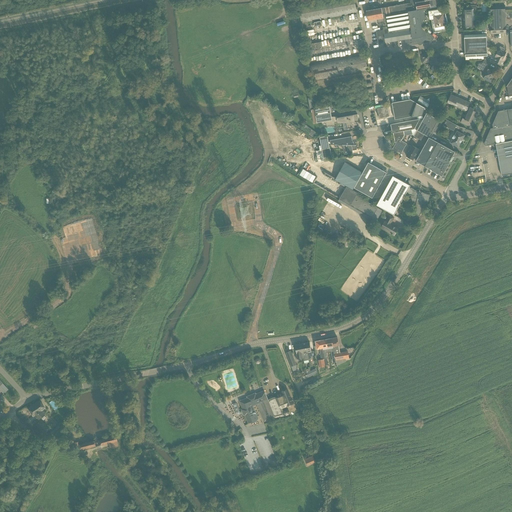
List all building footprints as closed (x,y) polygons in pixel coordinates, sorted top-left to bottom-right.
[(301,23),(357,13),(354,0),(324,0),(298,5),(301,23)] [(410,3),(407,3),(408,11),(423,9),(437,6),(436,4),(435,0),(424,0),(419,1),(418,0),(410,0),(410,3)] [(392,6),(385,7),(389,32),(411,28),(408,11),(407,3),(397,5),(392,6)] [(463,18),(472,17),(472,14),(473,14),(473,10),(478,10),(477,5),(468,5),(468,7),(466,7),(466,10),(463,10),(463,18)] [(505,6),(489,6),(490,14),(498,14),(505,14),(504,13),(505,13),(505,6)] [(385,7),(366,11),(368,21),(378,19),(379,26),(382,25),(383,30),(376,31),(378,44),(391,42),(389,32),(385,7)] [(411,28),(389,32),(391,42),(404,40),(405,40),(417,38),(418,43),(423,42),(431,41),(433,38),(434,38),(423,30),(422,21),(424,18),(423,9),(408,11),(411,28)] [(440,14),(439,10),(429,12),(430,19),(432,19),(434,31),(447,29),(444,13),(440,14)] [(498,14),(490,14),(490,26),(491,26),(491,27),(498,26),(498,14)] [(472,20),(472,17),(463,18),(463,21),(462,21),(462,27),(476,27),(476,20),(472,20)] [(465,57),(487,56),(486,34),(464,35),(465,57)] [(322,48),(321,41),(310,43),(312,50),(322,48)] [(496,55),(493,60),(496,62),(502,65),(503,63),(506,57),(504,56),(506,53),(503,51),(505,49),(500,46),(499,49),(496,55)] [(312,82),(368,71),(365,53),(309,63),(312,82)] [(437,57),(436,53),(422,55),(423,62),(430,61),(430,60),(433,59),(434,69),(446,68),(445,56),(437,57)] [(385,77),(415,73),(413,55),(383,58),(385,77)] [(488,64),(483,62),(482,64),(479,63),(477,68),(484,71),(482,74),(485,75),(483,78),(490,82),(494,75),(491,74),(493,71),(486,67),(488,64)] [(449,99),(447,103),(455,107),(455,105),(466,110),(467,110),(468,107),(470,103),(451,94),(449,99)] [(419,98),(417,102),(427,107),(429,104),(419,98)] [(410,99),(392,103),(395,119),(412,116),(412,117),(422,115),(425,108),(416,103),(410,99)] [(315,109),(314,109),(315,114),(317,123),(326,121),(325,118),(331,117),(329,106),(328,107),(315,109)] [(389,116),(387,106),(377,108),(378,115),(378,116),(379,118),(380,119),(383,118),(382,118),(389,116)] [(462,118),(460,122),(464,124),(468,126),(470,122),(471,122),(475,112),(473,111),(474,109),(470,107),(466,115),(465,119),(462,118)] [(511,108),(498,111),(492,125),(493,128),(490,129),(484,143),(485,146),(496,144),(511,140),(511,108)] [(417,130),(417,131),(429,137),(430,138),(433,133),(438,123),(440,120),(438,119),(426,113),(422,120),(417,130)] [(352,115),(337,118),(338,122),(342,122),(348,122),(349,128),(349,129),(351,128),(351,129),(353,128),(354,128),(354,125),(357,124),(357,122),(357,121),(357,119),(358,119),(357,114),(352,115)] [(331,117),(325,118),(326,121),(327,125),(334,125),(334,122),(334,116),(331,117)] [(420,119),(390,124),(390,125),(391,125),(392,133),(393,133),(403,131),(412,129),(410,133),(414,136),(417,131),(417,130),(422,120),(420,119)] [(446,120),(443,125),(453,131),(455,129),(456,129),(455,130),(457,131),(457,132),(455,135),(454,135),(452,138),(453,139),(451,143),(452,144),(453,144),(453,145),(455,146),(455,145),(458,147),(460,143),(462,139),(464,135),(462,134),(465,129),(465,128),(463,128),(459,127),(446,119),(446,120)] [(396,143),(393,149),(401,153),(406,144),(401,141),(401,140),(402,140),(404,135),(403,131),(393,133),(395,142),(396,143)] [(330,148),(327,136),(319,137),(323,158),(332,157),(330,148)] [(352,142),(351,140),(352,140),(351,136),(330,140),(330,145),(338,145),(338,146),(341,146),(341,147),(342,148),(343,149),(344,154),(348,154),(353,153),(352,150),(356,149),(355,145),(356,145),(354,145),(353,142),(352,142)] [(438,142),(430,138),(429,137),(416,160),(416,161),(419,163),(424,166),(438,142)] [(511,140),(496,144),(500,166),(502,175),(511,173),(511,140)] [(438,142),(424,166),(431,170),(432,169),(434,170),(433,171),(439,174),(440,173),(442,172),(443,173),(455,152),(446,147),(438,142)] [(412,145),(406,156),(408,157),(407,158),(411,159),(413,160),(419,149),(412,145)] [(347,160),(337,178),(354,188),(364,170),(347,160)] [(363,193),(377,167),(368,162),(364,170),(354,188),(363,193)] [(315,183),(322,168),(314,165),(311,170),(313,171),(309,180),(315,183)] [(382,170),(377,167),(363,193),(372,198),(384,177),(385,177),(385,178),(387,173),(386,172),(387,171),(382,169),(382,170)] [(376,205),(394,215),(405,194),(409,188),(410,186),(393,176),(380,198),(376,205)] [(372,218),(378,208),(356,195),(357,193),(345,187),(339,198),(372,218)] [(410,189),(409,188),(405,194),(414,196),(414,197),(414,198),(414,199),(415,200),(416,200),(416,201),(417,201),(414,213),(419,216),(427,203),(429,195),(426,194),(422,192),(421,194),(419,192),(411,188),(410,189)] [(385,222),(384,222),(381,228),(391,233),(391,234),(392,234),(394,235),(398,229),(390,224),(393,218),(389,216),(385,222)] [(345,231),(342,236),(352,241),(354,237),(345,231)] [(337,337),(331,338),(335,358),(336,362),(337,366),(346,361),(346,359),(345,352),(340,353),(340,352),(338,342),(337,337)] [(330,338),(326,339),(328,347),(328,351),(331,350),(332,355),(332,359),(335,358),(331,338),(330,338)] [(324,357),(321,340),(315,341),(316,346),(317,349),(319,349),(321,359),(318,360),(320,367),(325,366),(324,359),(324,357)] [(307,352),(309,359),(311,358),(311,356),(312,356),(312,354),(313,353),(313,351),(311,351),(310,347),(310,342),(305,343),(307,352)] [(297,359),(301,358),(303,358),(303,356),(303,353),(301,344),(295,345),(296,350),(297,359)] [(296,365),(291,351),(286,353),(291,367),(295,365),(296,365)] [(310,371),(306,373),(308,377),(317,373),(315,369),(314,369),(312,370),(310,371)] [(258,418),(253,405),(256,404),(264,421),(274,418),(275,418),(267,398),(264,390),(256,394),(255,393),(246,396),(247,398),(239,401),(242,409),(241,409),(244,416),(245,415),(248,423),(255,421),(258,418)] [(292,403),(291,399),(289,395),(287,390),(276,395),(267,398),(275,418),(284,416),(283,411),(282,407),(292,403)] [(39,400),(37,402),(27,408),(33,416),(34,416),(38,420),(45,414),(42,410),(45,408),(39,400)] [(37,426),(36,425),(44,433),(49,429),(40,420),(40,421),(41,422),(37,426)] [(50,434),(52,436),(53,435),(54,436),(61,429),(58,425),(50,432),(51,433),(50,434)] [(109,443),(109,446),(110,447),(118,446),(116,436),(99,440),(100,445),(109,443)] [(94,440),(89,442),(79,444),(80,450),(95,446),(94,440)] [(315,462),(313,457),(306,460),(308,465),(315,462)]
